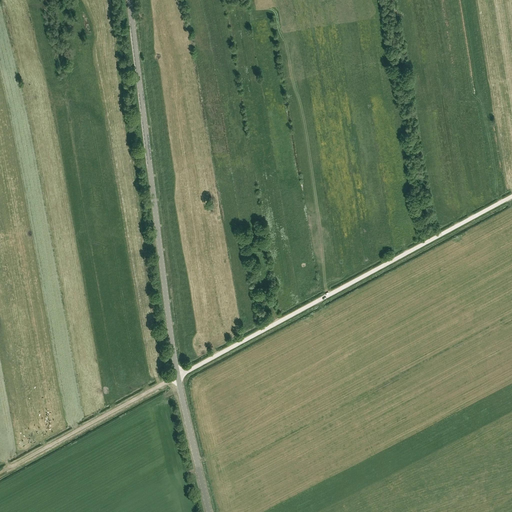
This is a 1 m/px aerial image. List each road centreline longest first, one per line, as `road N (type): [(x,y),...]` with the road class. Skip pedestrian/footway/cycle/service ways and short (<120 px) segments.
road 1 (unclassified): [(177,376),(511,196)]
road 2 (unclassified): [(177,376),(129,0)]
road 3 (track): [(177,376),(0,471)]
road 4 (unclassified): [(208,511),(177,376)]
